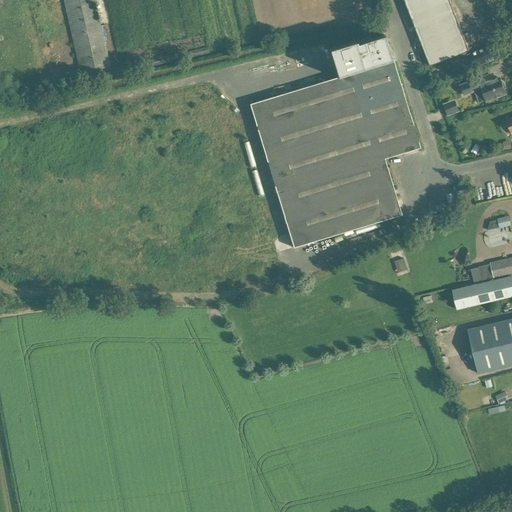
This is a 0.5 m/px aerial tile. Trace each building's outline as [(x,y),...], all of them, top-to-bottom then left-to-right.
[(64,0),(80,73),(110,66),(95,0),(64,0)] [(404,0),(424,50),(429,62),(431,66),(470,50),(449,0),(404,0)] [(326,51),(334,78),(249,104),(293,247),(401,215),(384,158),(420,148),(393,60),(389,62),(381,37),(352,45),(351,43),(326,51)] [(501,56),(496,44),(468,55),(473,67),(501,56)] [(425,64),(429,62),(424,50),(420,52),(425,64)] [(461,85),(464,94),(481,89),(486,101),(506,93),(504,89),(505,88),(505,86),(505,85),(504,83),(503,82),(502,82),(500,77),(493,80),(490,74),(461,85)] [(460,111),(456,99),(443,104),(448,116),(460,111)] [(504,142),(500,147),(505,150),(509,149),(507,141),(504,142)] [(473,148),(471,152),(476,155),(476,154),(478,156),(480,152),(473,148)] [(456,187),(458,195),(471,191),(469,184),(456,187)] [(497,218),(500,228),(511,224),(511,223),(510,215),(497,218)] [(403,258),(397,259),(400,271),(407,269),(403,258)] [(511,258),(490,264),(494,278),(511,273),(511,258)] [(457,309),(511,296),(511,279),(511,276),(452,290),(457,309)] [(431,295),(422,297),(424,304),(433,302),(431,295)] [(511,318),(468,329),(473,352),(511,342),(511,318)] [(511,342),(473,352),(478,373),(511,365),(511,342)] [(500,403),(509,399),(506,391),(496,395),(500,403)]
